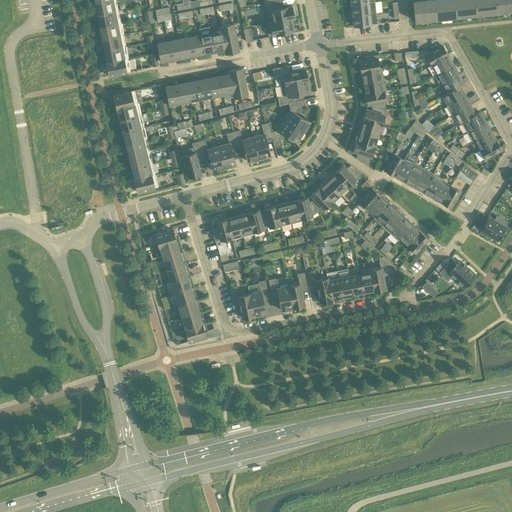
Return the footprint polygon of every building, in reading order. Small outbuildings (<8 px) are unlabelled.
[(116,0),(107,0),(94,3),(96,11),(97,11),(98,14),(118,10),(116,0)] [(415,21),(511,10),(511,0),(415,0),(416,1),(413,1),(415,21)] [(278,8),(276,1),(263,3),(265,12),(267,12),(269,22),(292,18),(294,18),(292,5),(278,8)] [(374,2),(351,4),(352,15),(375,12),(374,2)] [(50,4),(32,7),(34,16),(52,13),(50,4)] [(118,10),(98,14),(99,18),(97,18),(99,27),(121,23),(118,10)] [(375,12),(352,15),(354,26),(377,23),(375,12)] [(52,13),(34,16),(36,25),(54,21),(52,13)] [(269,22),(266,23),(268,35),(272,35),(272,37),(283,34),(283,32),(294,30),(292,24),(293,24),(292,18),(269,22)] [(54,21),(36,25),(37,34),(55,30),(54,21)] [(121,23),(99,27),(101,35),(102,35),(103,39),(123,35),(121,23)] [(223,40),(236,37),(233,23),(220,26),(221,31),(223,40)] [(246,42),(253,40),(250,28),(244,29),(246,42)] [(55,30),(37,34),(39,43),(57,39),(55,30)] [(223,40),(221,31),(210,33),(214,51),(224,49),(223,40)] [(214,51),(210,33),(199,35),(203,53),(214,51)] [(123,35),(103,39),(103,42),(102,42),(104,51),(125,47),(123,35)] [(203,53),(199,35),(189,37),(193,56),(203,53)] [(193,56),(189,37),(179,39),(182,58),(193,56)] [(239,51),(236,37),(223,40),(224,49),(225,53),(239,51)] [(57,39),(39,43),(41,52),(59,48),(57,39)] [(182,58),(179,39),(168,41),(172,60),(182,58)] [(172,60),(168,41),(157,43),(161,62),(172,60)] [(431,65),(448,55),(442,46),(426,55),(431,65)] [(128,59),(125,47),(104,51),(105,59),(107,59),(107,62),(107,63),(128,59)] [(59,48),(41,52),(43,60),(45,60),(61,57),(59,48)] [(380,69),(379,68),(377,55),(363,56),(363,57),(364,60),(359,61),(361,72),(380,69)] [(453,65),(448,55),(431,65),(436,74),(437,74),(453,65)] [(61,57),(45,60),(46,69),(64,65),(63,56),(61,57)] [(107,63),(107,62),(106,62),(108,71),(109,71),(110,75),(130,71),(128,59),(107,63)] [(64,65),(46,69),(48,78),(66,74),(64,65)] [(437,74),(436,74),(434,75),(440,85),(459,74),(453,65),(437,74)] [(285,85),(309,80),(307,73),(306,73),(305,69),(288,72),(287,66),(272,69),(273,76),(283,74),(285,85)] [(231,84),(245,81),(242,68),(229,70),(229,74),(231,84)] [(382,68),(379,68),(380,69),(361,72),(363,83),(384,79),(382,68)] [(66,74),(48,78),(50,87),(68,83),(66,74)] [(229,74),(218,76),(222,95),(233,92),(231,84),(229,74)] [(440,85),(445,94),(459,86),(460,86),(464,84),(459,74),(440,85)] [(222,95),(218,76),(208,78),(211,97),(222,95)] [(208,78),(197,80),(201,99),(211,97),(208,78)] [(384,79),(363,83),(365,93),(384,90),(386,90),(384,79)] [(197,80),(187,82),(190,101),(201,99),(197,80)] [(280,86),(282,97),(278,98),(279,105),(289,103),(294,102),(294,101),(293,95),(310,92),(309,88),(310,88),(309,80),(285,85),(280,86)] [(245,81),(231,84),(233,92),(234,97),(247,95),(245,81)] [(187,82),(176,84),(180,103),(190,101),(187,82)] [(68,83),(50,87),(52,97),(70,94),(68,83)] [(162,84),(155,85),(157,95),(164,93),(162,84)] [(180,103),(176,84),(165,87),(169,105),(180,103)] [(445,94),(443,95),(448,105),(465,96),(460,86),(459,86),(445,94)] [(117,108),(138,103),(134,90),(114,95),(115,99),(114,100),(116,109),(118,108),(117,108)] [(384,90),(365,93),(367,104),(372,103),(372,107),(385,108),(386,101),(384,90)] [(448,105),(446,106),(452,116),(454,115),(454,114),(470,105),(465,96),(448,105)] [(160,110),(167,108),(165,99),(158,100),(160,110)] [(289,103),(290,110),(284,120),(304,132),(308,126),(307,125),(309,122),(295,113),(298,108),(305,107),(304,99),(294,101),(294,102),(289,103)] [(117,108),(118,108),(118,111),(117,111),(119,120),(140,115),(138,103),(117,108)] [(475,114),(470,105),(454,114),(454,115),(459,124),(461,123),(461,122),(475,114)] [(366,109),(363,119),(381,125),(384,115),(385,108),(372,107),(371,110),(366,109)] [(8,109),(0,112),(0,138),(6,136),(1,124),(12,121),(8,109)] [(246,112),(248,119),(255,117),(253,110),(246,112)] [(238,120),(245,118),(244,112),(236,114),(238,120)] [(480,112),(475,114),(461,122),(461,123),(467,132),(485,121),(480,112)] [(140,115),(119,120),(121,128),(122,128),(123,131),(143,126),(140,115)] [(363,119),(359,130),(378,136),(381,125),(363,119)] [(278,130),(271,132),(272,137),(274,147),(281,145),(279,137),(282,133),(297,142),(299,138),(300,139),(304,132),(284,120),(278,130)] [(416,120),(413,124),(419,128),(422,124),(416,120)] [(485,121),(467,132),(472,142),(474,141),(474,140),(490,131),(485,121)] [(271,132),(269,122),(261,124),(264,134),(253,136),(259,160),(267,158),(266,156),(270,155),(266,139),(272,137),(271,132)] [(419,128),(413,124),(410,128),(415,133),(419,128)] [(428,129),(422,124),(419,128),(424,133),(428,129)] [(143,126),(123,131),(124,135),(123,135),(125,144),(146,138),(143,126)] [(185,128),(173,131),(175,138),(187,135),(185,128)] [(424,133),(419,128),(415,133),(421,137),(424,133)] [(259,160),(253,136),(242,139),(240,130),(233,132),(237,146),(243,145),(247,161),(251,160),(252,162),(259,160)] [(359,130),(356,140),(374,146),(378,136),(359,130)] [(437,139),(440,135),(434,130),(431,134),(437,139)] [(496,140),(490,131),(474,140),(474,141),(479,150),(496,140)] [(237,146),(233,132),(226,133),(229,143),(218,146),(224,169),(232,167),(231,166),(235,164),(231,148),(237,146)] [(401,141),(405,135),(399,132),(395,138),(401,141)] [(440,135),(437,139),(442,143),(446,139),(440,135)] [(146,138),(125,144),(127,152),(128,152),(129,155),(149,150),(146,138)] [(205,139),(198,141),(202,156),(208,154),(213,171),(217,170),(217,171),(224,169),(218,146),(207,149),(205,139)] [(435,148),(438,144),(432,139),(429,143),(435,148)] [(374,146),(356,140),(353,151),(358,152),(356,158),(368,166),(374,146)] [(496,140),(479,150),(485,159),(501,150),(496,140)] [(192,143),(193,147),(182,151),(189,178),(197,176),(197,175),(201,174),(196,157),(202,156),(198,141),(192,143)] [(391,153),(395,146),(389,143),(385,149),(391,153)] [(444,148),(438,144),(435,148),(441,152),(444,148)] [(455,153),(458,149),(453,144),(449,148),(455,153)] [(458,149),(455,153),(461,157),(464,153),(458,149)] [(149,150),(129,155),(130,159),(129,159),(131,167),(152,162),(149,150)] [(407,152),(403,159),(394,176),(404,181),(413,165),(414,162),(414,163),(417,158),(407,152)] [(452,161),(455,157),(450,152),(447,156),(452,161)] [(394,176),(403,159),(394,154),(384,171),(394,176)] [(179,166),(177,156),(171,158),(173,167),(179,166)] [(455,157),(452,161),(458,165),(461,161),(455,157)] [(375,168),(381,171),(384,164),(379,161),(375,168)] [(155,174),(152,162),(131,167),(133,176),(134,176),(135,178),(135,179),(155,174)] [(414,162),(413,165),(404,181),(413,187),(423,168),(414,163),(414,162)] [(472,170),(464,164),(459,170),(467,177),(468,178),(472,170)] [(335,172),(348,186),(361,173),(362,173),(350,165),(346,168),(343,165),(335,172)] [(433,173),(423,168),(413,187),(422,192),(433,173)] [(486,176),(489,172),(483,168),(480,172),(486,176)] [(348,186),(335,172),(327,179),(339,193),(340,193),(348,186)] [(178,185),(184,183),(182,173),(175,175),(178,185)] [(433,173),(422,192),(432,197),(441,181),(442,181),(443,179),(433,173)] [(135,179),(135,178),(134,179),(136,188),(137,187),(138,192),(158,187),(155,174),(135,179)] [(327,179),(319,187),(332,201),(331,201),(333,203),(341,195),(340,193),(339,193),(327,179)] [(371,184),(366,180),(361,186),(366,190),(371,184)] [(450,186),(442,181),(441,181),(432,197),(441,203),(450,186)] [(450,186),(441,203),(451,208),(460,191),(450,186)] [(332,201),(319,187),(310,194),(314,199),(311,201),(318,212),(323,208),(331,201),(332,201)] [(367,210),(380,195),(372,188),(359,202),(367,210)] [(354,203),(359,197),(354,193),(349,199),(354,203)] [(388,203),(380,195),(367,210),(375,217),(388,203)] [(307,197),(296,200),(301,218),(312,216),(318,212),(311,201),(308,202),(307,197)] [(296,200),(286,203),(291,224),(302,221),(301,218),(296,200)] [(286,203),(275,206),(280,224),(280,226),(291,224),(286,203)] [(375,217),(373,218),(382,226),(396,210),(388,203),(375,217)] [(266,214),(263,214),(266,228),(280,224),(275,206),(270,207),(270,205),(264,207),(265,208),(264,208),(266,214)] [(347,216),(352,210),(347,206),(342,211),(347,216)] [(259,210),(247,213),(252,231),(253,231),(266,228),(263,214),(260,215),(259,210)] [(396,210),(382,226),(390,233),(404,217),(396,210)] [(247,213),(237,216),(243,237),(253,234),(253,231),(252,231),(247,213)] [(243,237),(237,216),(227,219),(232,237),(231,237),(232,239),(243,237)] [(404,217),(390,233),(398,241),(400,239),(399,239),(412,224),(404,217)] [(506,227),(488,217),(480,230),(498,240),(506,227)] [(232,237),(227,219),(216,222),(217,227),(211,229),(215,242),(231,237),(232,237)] [(351,228),(354,224),(349,219),(346,223),(351,228)] [(360,229),(354,224),(351,228),(356,233),(360,229)] [(420,232),(412,224),(399,239),(400,239),(407,246),(420,232)] [(479,228),(474,224),(471,228),(476,232),(479,228)] [(335,228),(327,230),(329,236),(336,234),(335,228)] [(159,246),(176,241),(172,229),(155,234),(159,246)] [(329,236),(327,230),(320,231),(321,238),(329,236)] [(345,239),(352,237),(351,231),(343,232),(345,239)] [(369,240),(372,236),(367,231),(364,235),(369,240)] [(428,239),(420,232),(407,246),(416,253),(428,239)] [(302,235),(295,237),(296,244),(304,242),(302,235)] [(378,241),(372,236),(369,240),(374,245),(378,241)] [(296,244),(295,237),(287,239),(289,245),(296,244)] [(338,237),(330,239),(332,245),(339,243),(338,237)] [(332,245),(330,239),(323,240),(325,247),(332,245)] [(366,250),(370,245),(365,240),(360,245),(366,250)] [(176,241),(159,246),(163,258),(180,253),(176,241)] [(278,241),(270,243),(272,249),(279,248),(278,241)] [(272,249),(270,243),(263,245),(264,251),(272,249)] [(385,255),(388,251),(383,246),(380,250),(385,255)] [(253,247),(246,249),(247,255),(255,253),(253,247)] [(295,255),(301,254),(300,247),(293,248),(295,255)] [(247,255),(246,249),(238,251),(240,257),(247,255)] [(262,255),(263,261),(282,257),(280,251),(274,252),(262,255)] [(388,251),(385,255),(390,259),(394,256),(388,251)] [(151,253),(147,255),(150,262),(159,259),(158,255),(153,257),(151,253)] [(180,253),(163,258),(166,270),(183,265),(183,264),(180,253)] [(221,261),(228,259),(226,253),(219,255),(221,261)] [(374,290),(373,290),(374,291),(378,290),(378,292),(386,290),(382,272),(396,269),(382,256),(379,257),(380,267),(370,269),(374,290)] [(224,271),(239,268),(237,261),(223,264),(224,271)] [(450,261),(440,273),(447,280),(451,276),(463,287),(474,274),(467,267),(466,267),(464,265),(464,264),(463,264),(460,261),(455,266),(450,261)] [(186,263),(183,264),(183,265),(166,270),(170,282),(187,276),(185,271),(189,270),(186,262),(186,263)] [(442,262),(434,269),(438,273),(445,266),(442,262)] [(404,272),(407,268),(402,263),(399,267),(404,272)] [(347,268),(337,271),(342,296),(353,294),(348,273),(347,268)] [(370,269),(359,271),(363,292),(373,290),(374,290),(370,269)] [(331,298),(327,278),(316,280),(314,270),(307,272),(310,287),(317,285),(320,303),(328,302),(328,300),(332,300),(332,298),(331,298)] [(326,273),(327,278),(331,298),(332,298),(342,296),(337,271),(326,273)] [(363,292),(359,271),(348,273),(353,294),(363,292)] [(299,283),(288,285),(293,309),(300,307),(300,306),(304,305),(301,288),(307,287),(304,272),(297,274),(299,283)] [(191,288),(187,276),(170,282),(174,294),(191,288)] [(288,285),(286,277),(276,279),(275,278),(268,279),(271,294),(278,293),(281,310),(285,309),(285,310),(293,309),(288,285)] [(259,285),(248,287),(249,293),(254,317),(261,315),(261,314),(265,313),(262,296),(268,295),(265,280),(258,281),(259,285)] [(426,282),(422,286),(428,291),(432,287),(426,282)] [(254,317),(249,293),(238,295),(236,286),(229,287),(234,302),(239,301),(242,318),(246,317),(246,318),(254,317)] [(191,288),(174,294),(177,305),(194,300),(191,288)] [(161,298),(163,306),(164,309),(169,308),(166,297),(161,298)] [(194,300),(177,305),(181,317),(198,312),(198,311),(194,300)] [(198,312),(181,317),(185,329),(202,323),(200,318),(203,317),(201,310),(201,311),(198,311),(198,312)] [(205,336),(202,323),(185,329),(188,341),(205,336)]
